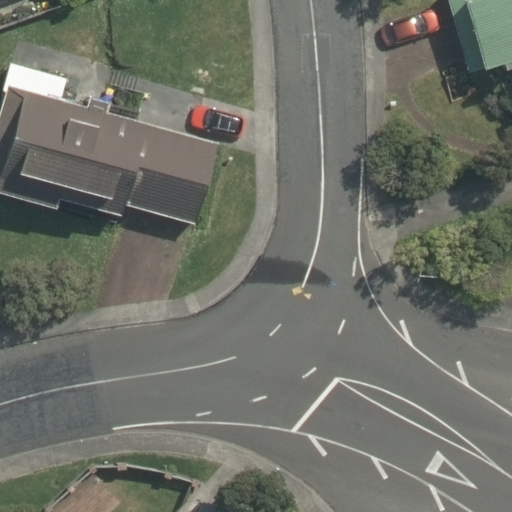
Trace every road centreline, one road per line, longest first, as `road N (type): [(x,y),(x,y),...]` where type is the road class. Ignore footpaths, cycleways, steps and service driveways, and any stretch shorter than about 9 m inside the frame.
road 1 (residential): [(274,333),(323,244),(307,0)]
road 2 (residential): [(0,406),(230,360),(274,333)]
road 3 (residential): [(511,483),(274,333)]
